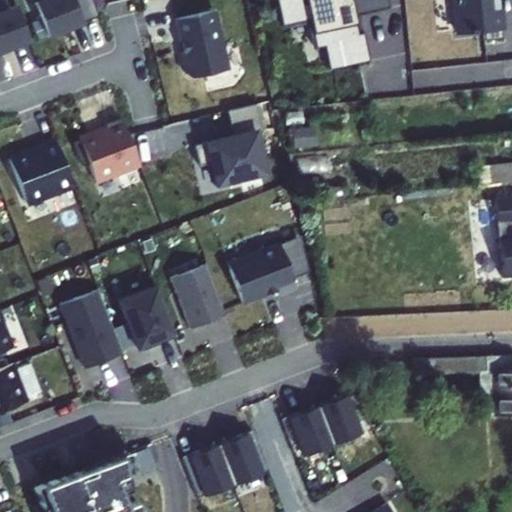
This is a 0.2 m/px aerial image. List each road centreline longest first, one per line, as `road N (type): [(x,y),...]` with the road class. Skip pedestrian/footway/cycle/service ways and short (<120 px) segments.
road 1 (residential): [(145,414),(324,350),(511,343)]
road 2 (residential): [(0,449),(88,415),(145,414)]
road 3 (residential): [(0,108),(126,60)]
